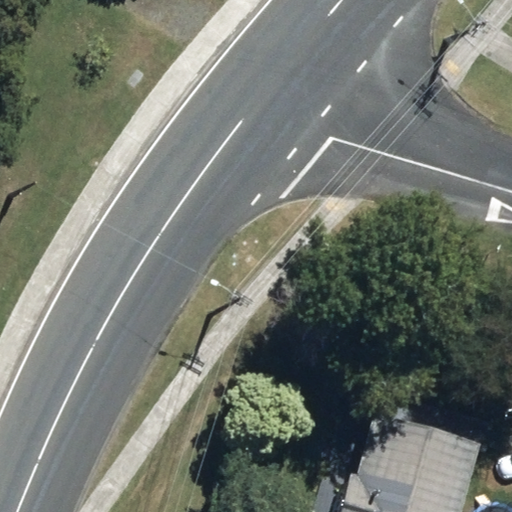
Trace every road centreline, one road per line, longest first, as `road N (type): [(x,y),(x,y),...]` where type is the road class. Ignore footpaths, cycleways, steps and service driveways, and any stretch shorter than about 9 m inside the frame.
road 1 (secondary): [(19,511),(93,346),(244,114)]
road 2 (residential): [(244,114),(511,190)]
road 3 (secondary): [(244,114),(342,0)]
